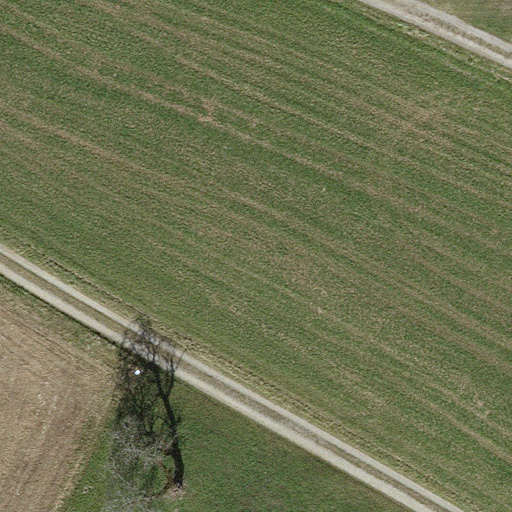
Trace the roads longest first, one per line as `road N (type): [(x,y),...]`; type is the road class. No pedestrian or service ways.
road 1 (track): [(423,511),(0,256)]
road 2 (track): [(375,0),(511,64)]
